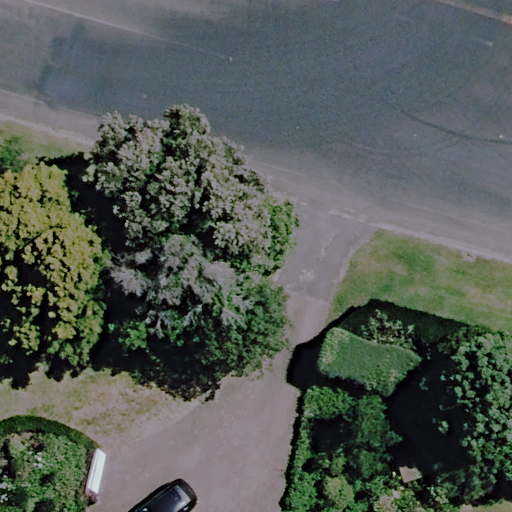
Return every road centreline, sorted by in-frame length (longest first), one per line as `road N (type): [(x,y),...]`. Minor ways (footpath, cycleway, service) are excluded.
road 1 (tertiary): [(360,88),(19,0)]
road 2 (tertiary): [(511,133),(360,88)]
